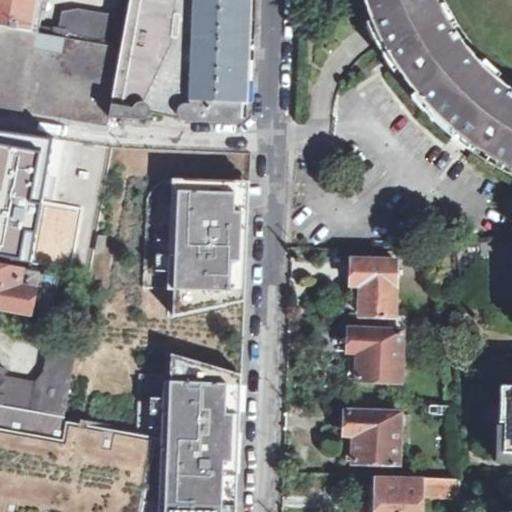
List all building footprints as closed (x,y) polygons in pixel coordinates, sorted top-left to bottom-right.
[(0,0),(0,26),(50,36),(51,28),(42,27),(46,0),(0,0)] [(62,30),(51,28),(50,36),(122,51),(131,0),(123,0),(122,11),(106,15),(81,11),(71,12),(65,12),(64,14),(62,30)] [(131,0),(122,51),(112,102),(109,117),(146,118),(149,117),(153,117),(154,113),(190,120),(197,121),(241,123),(253,113),(256,0),(131,0)] [(511,89),(495,77),(498,72),(482,59),(479,63),(463,47),(449,25),(455,22),(445,2),(439,4),(437,0),(345,0),(355,27),(366,22),(372,34),(377,45),(384,59),(392,70),(399,67),(402,73),(416,91),(409,96),(417,103),(434,123),(447,134),(457,143),(467,150),(471,143),(495,158),(511,166),(511,89)] [(112,102),(122,51),(50,36),(0,26),(0,107),(107,126),(109,117),(112,102)] [(90,151),(0,136),(0,256),(71,267),(90,151)] [(249,183),(180,181),(173,319),(245,302),(249,183)] [(111,237),(98,236),(96,253),(109,254),(111,237)] [(358,262),(355,262),(355,293),(363,293),(363,322),(406,323),(407,262),(358,262)] [(0,306),(31,313),(36,288),(44,290),(46,279),(38,277),(39,275),(0,267),(0,306)] [(411,330),(352,329),(352,359),(358,359),(358,389),(411,390),(411,330)] [(0,402),(65,415),(78,347),(51,341),(45,371),(34,383),(3,377),(4,369),(0,368),(0,402)] [(0,511),(237,511),(240,424),(242,374),(168,350),(163,439),(160,439),(69,422),(65,415),(0,402),(0,511)] [(511,511),(511,390),(497,391),(497,423),(501,423),(501,453),(511,452),(511,511),(505,511),(511,511)] [(399,463),(401,415),(348,412),(346,435),(355,435),(353,462),(399,463)] [(422,511),(424,482),(379,481),(378,511),(422,511)]
